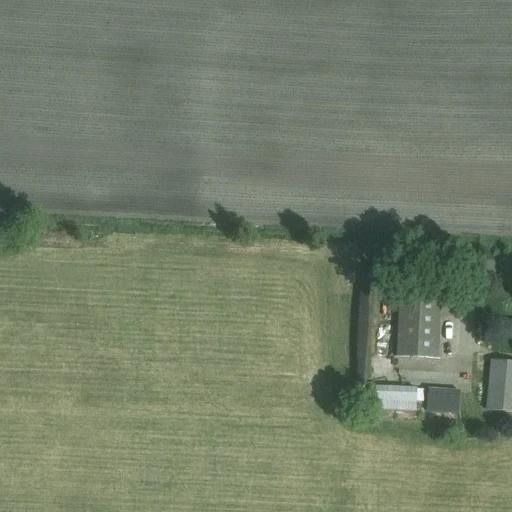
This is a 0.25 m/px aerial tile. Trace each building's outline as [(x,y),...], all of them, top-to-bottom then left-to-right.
[(397,355),(439,358),(443,297),(401,294),(397,355)] [(379,326),(379,340),(396,340),(396,326),(379,326)] [(487,410),(511,411),(511,361),(491,360),(487,410)] [(374,409),(416,411),(417,387),(375,386),(374,409)] [(426,412),(459,414),(461,389),(429,387),(426,412)]
